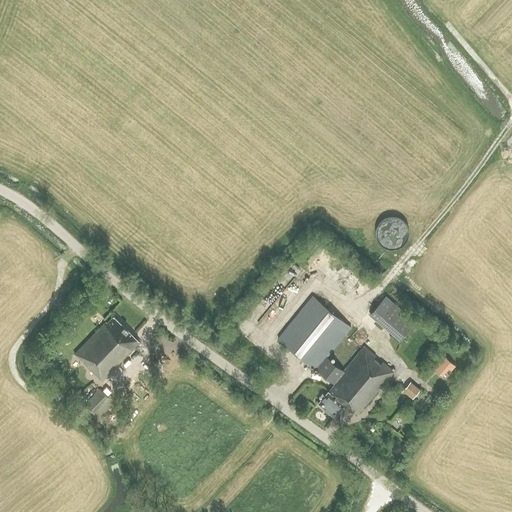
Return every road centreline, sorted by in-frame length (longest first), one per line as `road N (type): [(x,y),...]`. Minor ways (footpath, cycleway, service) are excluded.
road 1 (tertiary): [(0,189),(125,292),(425,511)]
road 2 (track): [(314,282),(356,314),(511,121)]
road 3 (track): [(28,389),(12,368),(14,350),(53,301),(76,246)]
